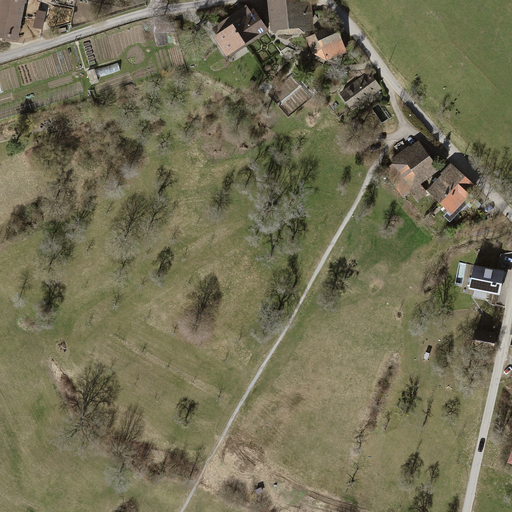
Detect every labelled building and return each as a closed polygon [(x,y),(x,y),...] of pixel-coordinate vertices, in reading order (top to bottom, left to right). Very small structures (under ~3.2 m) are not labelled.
[(0,0),(0,37),(18,41),(25,3),(27,3),(27,0),(0,0)] [(274,0),(276,15),(277,29),(310,26),(307,0),(274,0)] [(247,5),(228,18),(247,45),(269,30),(254,8),(251,11),(247,5)] [(46,11),(36,10),(33,27),(43,29),(46,11)] [(247,45),(228,18),(213,29),(217,34),(213,37),(227,56),(231,53),(233,55),(247,45)] [(336,26),(308,38),(314,50),(326,57),(345,49),(336,26)] [(370,73),(342,94),(351,108),(380,87),(370,73)] [(52,102),(84,94),(82,83),(50,91),(52,102)] [(350,124),(357,131),(363,127),(356,119),(350,124)] [(429,172),(437,166),(421,145),(386,170),(403,195),(431,175),(429,172)] [(439,202),(465,176),(452,164),(443,173),(445,175),(431,190),(429,188),(427,190),(439,202)] [(475,186),(465,176),(439,202),(448,211),(445,215),(450,220),(468,201),(473,205),(477,200),(473,196),(472,196),(469,193),(475,186)] [(504,272),(474,265),(469,286),(481,289),(479,296),(485,297),(487,290),(499,293),(504,272)] [(496,336),(475,331),(473,345),(493,349),(496,336)]
